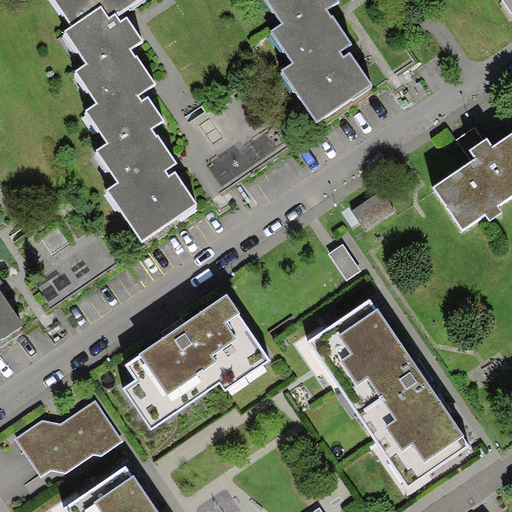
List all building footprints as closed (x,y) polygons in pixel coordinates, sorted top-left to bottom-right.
[(145,0),(51,0),(75,31),(64,40),(84,68),(77,73),(101,106),(88,115),(110,145),(97,155),(119,185),(108,193),(146,243),(199,204),(176,173),(169,178),(166,173),(179,163),(155,130),(162,125),(144,100),(140,95),(156,83),(133,51),(146,41),(126,14),(145,0)] [(267,0),(286,27),(273,36),(295,67),(284,74),(319,124),(374,86),(351,53),(344,58),(340,52),(352,44),(328,9),(338,2),(337,0),(267,0)] [(511,0),(499,0),(511,18),(511,0)] [(476,164),(435,192),(463,233),(487,217),(491,223),(500,217),(496,211),(511,200),(511,140),(493,154),(486,144),(480,149),(470,155),(476,164)] [(382,193),(352,212),(365,231),(394,212),(382,193)] [(343,245),(328,256),(347,282),(362,272),(343,245)] [(0,341),(20,327),(0,298),(0,287),(1,287),(0,285),(0,341)] [(269,365),(227,302),(171,338),(124,369),(136,386),(124,394),(151,435),(220,389),(224,395),(269,365)] [(413,369),(370,305),(310,345),(409,492),(469,452),(413,369)] [(42,423),(18,441),(41,476),(51,470),(67,475),(92,456),(102,457),(122,444),(94,405),(63,427),(42,423)] [(154,511),(126,470),(65,511),(154,511)]
